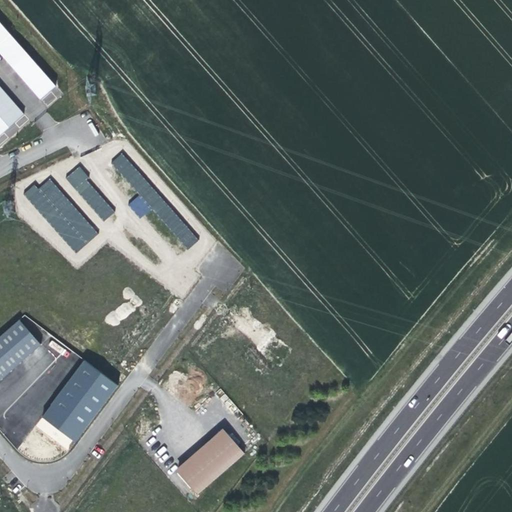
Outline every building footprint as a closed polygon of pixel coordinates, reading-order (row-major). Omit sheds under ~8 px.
[(0,48),(44,97),(55,85),(0,23),(0,48)] [(0,134),(23,114),(0,88),(0,134)] [(199,239),(122,152),(111,161),(188,249),(199,239)] [(88,177),(79,167),(67,177),(104,221),(115,212),(86,179),(88,177)] [(34,184),(23,194),(76,253),(97,233),(50,180),(39,190),(34,184)] [(150,209),(138,195),(128,204),(141,218),(150,209)] [(166,321),(106,276),(73,319),(133,364),(166,321)] [(19,321),(0,337),(0,381),(38,345),(19,321)] [(118,385),(86,360),(44,417),(76,441),(118,385)] [(201,452),(179,471),(195,494),(243,454),(223,433),(201,452)]
